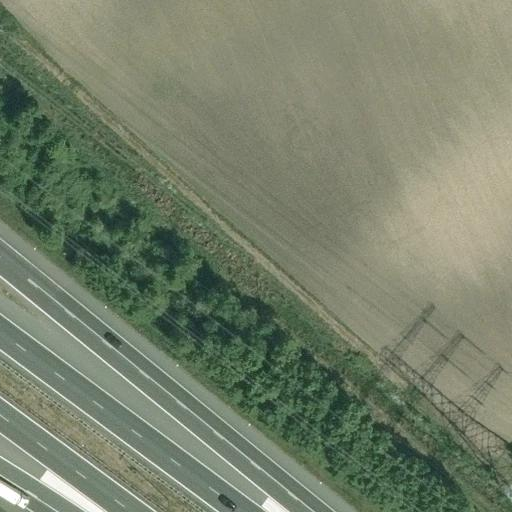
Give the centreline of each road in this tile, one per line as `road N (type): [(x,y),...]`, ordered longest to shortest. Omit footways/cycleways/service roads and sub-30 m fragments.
road 1 (motorway): [(309,511),(0,256)]
road 2 (motorway): [(240,511),(0,333)]
road 3 (motorway): [(0,418),(124,511)]
